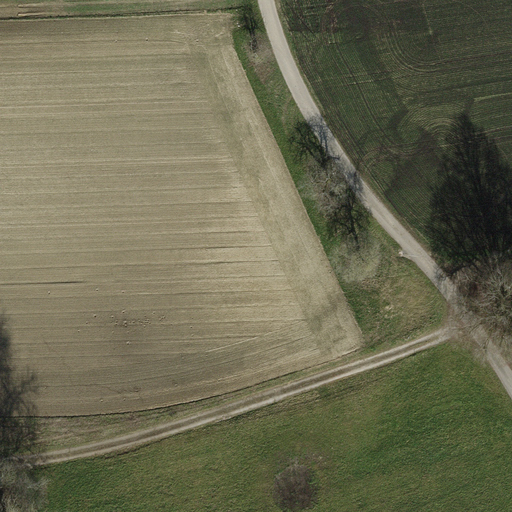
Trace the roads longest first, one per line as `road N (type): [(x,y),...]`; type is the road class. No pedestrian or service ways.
road 1 (track): [(0,463),(128,443),(350,372),(475,322)]
road 2 (track): [(266,0),(291,74),(375,207),(475,322),(511,385)]
